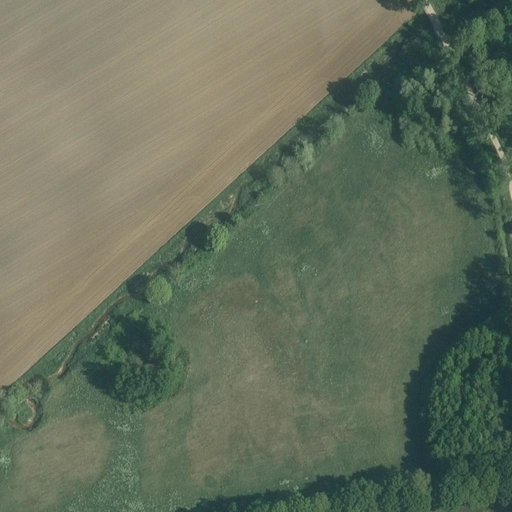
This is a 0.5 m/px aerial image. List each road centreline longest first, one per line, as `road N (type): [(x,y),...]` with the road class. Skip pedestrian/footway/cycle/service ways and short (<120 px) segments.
road 1 (track): [(511,228),(502,165),(449,49)]
road 2 (track): [(357,511),(511,474)]
